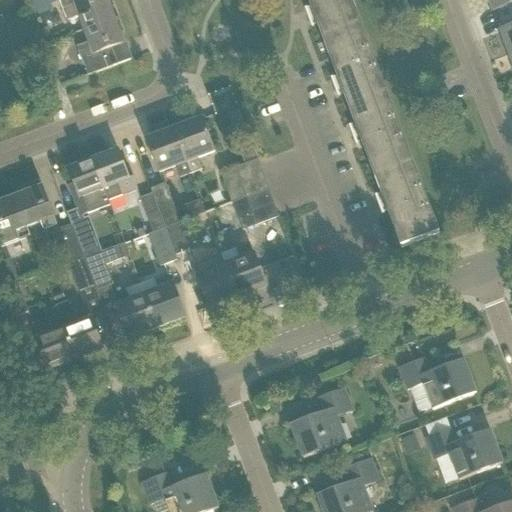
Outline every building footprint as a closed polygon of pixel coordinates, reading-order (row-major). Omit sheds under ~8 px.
[(28,0),(15,0),(19,9),(30,5),(29,2),(28,0)] [(86,0),(58,0),(66,21),(77,17),(82,30),(114,18),(107,0),(87,0),(86,0)] [(322,39),(361,25),(351,0),(307,0),(310,7),(307,8),(306,8),(304,8),(311,27),(313,27),(313,26),(317,24),(322,39)] [(511,0),(487,0),(492,12),(511,4),(511,0)] [(111,48),(124,44),(114,18),(82,30),(86,43),(76,46),(88,76),(117,65),(111,48)] [(349,109),(387,95),(361,25),(322,39),(336,77),(333,78),(332,77),(330,78),(338,97),(339,96),(339,95),(343,94),(349,109)] [(511,27),(500,32),(508,55),(511,53),(511,27)] [(41,91),(55,86),(46,63),(32,69),(41,91)] [(210,93),(220,123),(241,117),(232,86),(210,93)] [(375,179),(413,165),(387,95),(349,109),(354,124),(351,126),(350,125),(348,126),(356,145),(358,144),(357,143),(361,142),(375,179)] [(202,119),(201,119),(199,115),(184,121),(186,125),(175,129),(191,174),(201,170),(197,159),(215,152),(202,119)] [(179,178),(191,174),(175,129),(146,140),(159,174),(176,168),(179,178)] [(118,150),(93,160),(106,194),(109,203),(122,198),(138,192),(138,190),(131,172),(127,173),(118,150)] [(78,166),(67,170),(76,192),(72,194),(78,209),(80,212),(81,217),(83,216),(110,206),(109,203),(106,194),(93,160),(91,160),(89,155),(76,160),(78,166)] [(264,177),(259,162),(258,160),(236,168),(242,185),(264,177)] [(401,249),(439,234),(413,165),(375,179),(381,194),(377,195),(375,195),(382,214),(384,214),(383,213),(387,211),(401,249)] [(247,198),(242,185),(236,168),(221,173),(232,203),(247,198)] [(247,198),(269,190),(264,177),(242,185),(247,198)] [(57,226),(47,199),(40,180),(23,186),(25,192),(14,196),(29,237),(26,229),(40,224),(43,231),(57,226)] [(165,229),(179,223),(165,184),(150,189),(151,194),(152,194),(165,229)] [(279,217),(278,216),(269,190),(247,198),(232,203),(243,230),(279,217)] [(152,233),(165,229),(152,194),(151,194),(140,198),(152,233)] [(0,244),(1,247),(29,237),(14,196),(0,201),(0,244)] [(78,209),(67,213),(72,225),(85,221),(83,216),(81,217),(80,212),(78,209)] [(176,255),(188,251),(179,223),(165,229),(177,261),(178,261),(176,255)] [(68,265),(84,259),(72,225),(53,233),(66,266),(68,265)] [(160,267),(177,261),(165,229),(152,233),(149,234),(160,267)] [(96,240),(80,247),(84,259),(100,253),(96,240)] [(235,249),(221,254),(225,264),(238,298),(265,287),(249,244),(235,249)] [(100,253),(84,259),(95,287),(97,291),(112,285),(104,266),(123,259),(118,246),(100,253)] [(221,254),(193,265),(197,275),(202,290),(209,308),(238,298),(225,264),(221,254)] [(18,284),(20,283),(11,259),(0,263),(0,282),(3,289),(18,284)] [(84,259),(68,265),(79,293),(95,287),(84,259)] [(172,284),(171,284),(168,276),(154,281),(157,290),(143,295),(156,328),(184,318),(172,284)] [(28,312),(18,284),(3,289),(13,318),(28,312)] [(61,292),(52,295),(55,302),(64,299),(61,292)] [(143,295),(129,300),(126,293),(113,298),(128,339),(156,328),(143,295)] [(90,318),(75,323),(68,303),(56,308),(75,359),(101,349),(90,318)] [(47,319),(32,324),(38,340),(49,369),(75,359),(56,308),(44,312),(47,319)] [(463,360),(429,373),(423,359),(399,368),(407,391),(423,385),(432,411),(476,394),(463,360)] [(352,412),(351,408),(344,389),(319,398),(325,413),(290,426),(303,459),(347,443),(337,418),(352,412)] [(490,431),(455,444),(450,430),(423,440),(431,463),(448,456),(457,481),(502,464),(490,431)] [(406,457),(420,451),(413,435),(399,441),(406,457)] [(372,511),(364,487),(380,482),(372,459),(346,469),(351,483),(317,496),(322,511),(372,511)] [(206,475),(171,488),(166,474),(141,483),(150,506),(165,500),(170,511),(210,511),(218,509),(206,475)] [(511,511),(511,502),(487,511),(481,511),(476,500),(452,509),(452,511),(511,511)]
